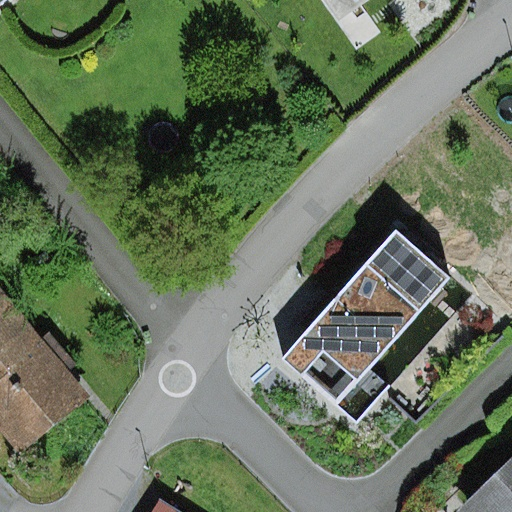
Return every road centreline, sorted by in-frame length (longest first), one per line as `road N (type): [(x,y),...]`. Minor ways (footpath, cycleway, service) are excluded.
road 1 (residential): [(186,352),(351,157),(511,19)]
road 2 (residential): [(186,352),(0,120)]
road 3 (residential): [(177,368),(328,511)]
road 4 (residential): [(511,378),(363,511)]
road 5 (residential): [(93,511),(177,368)]
